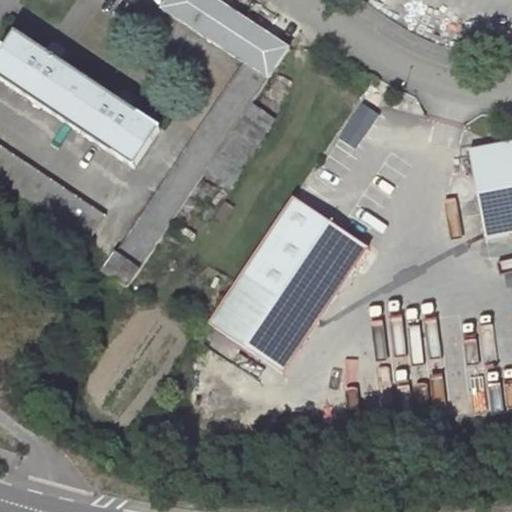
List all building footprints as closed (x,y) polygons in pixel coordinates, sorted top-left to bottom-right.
[(244,64),(103,273),(107,276),(126,289),(209,167),(233,132),(251,106),(290,49),(215,0),(166,0),(161,9),(244,64)] [(57,61),(15,33),(0,55),(0,80),(134,169),(160,129),(130,109),(118,101),(57,61)] [(46,53),(57,61),(62,54),(50,47),(46,53)] [(118,101),(130,109),(134,103),(123,94),(118,101)] [(252,146),(269,120),(251,106),(233,132),(252,146)] [(209,167),(229,182),(252,146),(233,132),(209,167)] [(0,180),(89,240),(106,216),(0,145),(0,180)] [(292,199),(208,324),(283,375),(367,249),(292,199)] [(83,311),(102,324),(126,289),(107,276),(83,311)]
